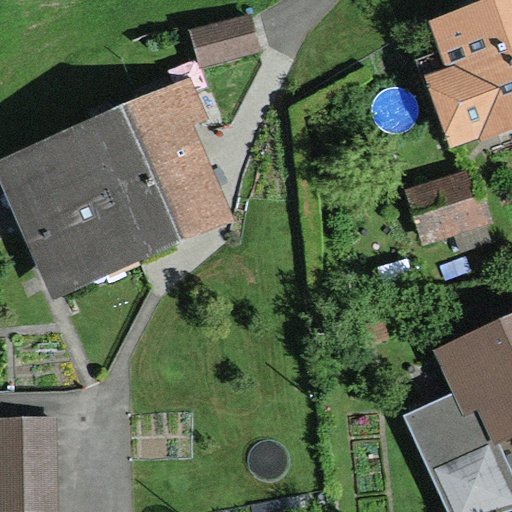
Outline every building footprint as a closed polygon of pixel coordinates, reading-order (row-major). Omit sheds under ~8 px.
[(478,144),(479,148),(511,136),(511,0),(503,0),(427,27),(444,76),(423,83),(448,154),(478,144)] [(199,70),(260,53),(249,17),(189,34),(199,70)] [(79,130),(141,265),(236,223),(192,128),(207,121),(189,80),(79,130)] [(141,265),(79,130),(0,165),(0,191),(52,305),(141,265)] [(423,250),(453,239),(458,255),(491,243),(485,228),(492,225),(472,170),(403,194),(423,250)] [(443,511),(511,511),(511,476),(499,448),(511,442),(511,317),(431,355),(450,396),(401,419),(443,511)] [(0,511),(57,511),(55,419),(0,420),(0,511)]
